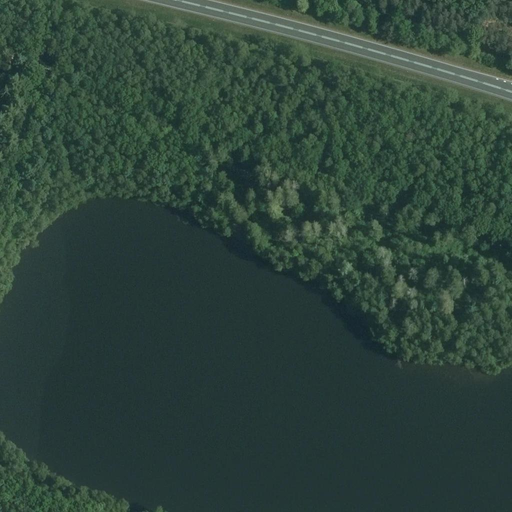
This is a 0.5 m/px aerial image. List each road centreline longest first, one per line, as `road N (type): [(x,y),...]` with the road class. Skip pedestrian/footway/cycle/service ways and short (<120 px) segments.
road 1 (track): [(44,70),(511,229)]
road 2 (trunk): [(511,92),(173,0)]
road 3 (track): [(44,70),(0,196)]
